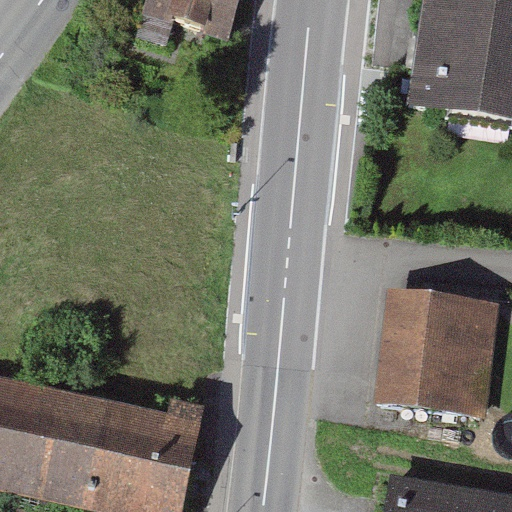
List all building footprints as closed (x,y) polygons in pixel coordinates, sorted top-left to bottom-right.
[(151,0),(144,27),(230,51),(245,0),(151,0)] [(511,0),(482,0),(481,7),(440,0),(427,0),(409,116),(511,130),(511,0)] [(502,312),(390,299),(376,411),(487,425),(502,312)] [(170,425),(0,389),(0,502),(48,511),(186,511),(206,417),(173,410),(170,425)] [(511,511),(511,504),(394,483),(388,511),(511,511)]
